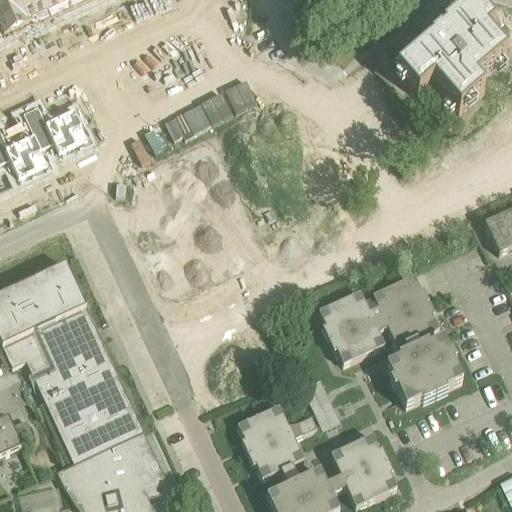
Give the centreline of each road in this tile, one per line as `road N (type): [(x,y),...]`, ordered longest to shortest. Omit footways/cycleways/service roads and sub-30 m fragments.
road 1 (residential): [(475,176),(212,330),(190,352),(176,389)]
road 2 (residential): [(253,70),(120,134),(90,207)]
road 3 (residential): [(176,389),(90,207)]
road 4 (residential): [(233,511),(176,389)]
